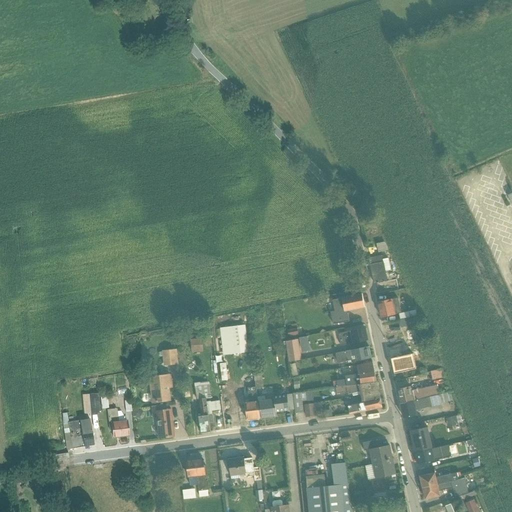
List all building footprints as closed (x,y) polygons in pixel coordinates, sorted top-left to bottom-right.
[(385,245),(387,255),(396,252),(394,243),(385,245)] [(376,285),(388,282),(384,262),(371,265),(376,285)] [(396,285),(397,293),(406,292),(405,283),(396,285)] [(346,312),(367,309),(364,295),(344,299),(346,312)] [(383,318),(398,315),(395,299),(380,302),(383,318)] [(409,322),(426,318),(424,311),(407,315),(409,322)] [(423,335),(423,321),(411,321),(411,335),(423,335)] [(227,326),(228,355),(255,355),(254,326),(227,326)] [(343,348),(369,342),(366,328),(339,334),(343,348)] [(299,337),(286,340),(291,362),(304,359),(299,337)] [(386,342),(390,359),(405,355),(401,339),(386,342)] [(357,363),(374,359),(371,347),(355,350),(357,363)] [(175,350),(160,351),(161,365),(175,365),(175,350)] [(213,352),(199,356),(201,364),(215,360),(213,352)] [(394,377),(409,374),(405,355),(390,359),(394,377)] [(359,365),(361,374),(376,371),(374,362),(359,365)] [(254,364),(234,365),(235,383),(255,382),(254,364)] [(441,386),(444,386),(443,380),(451,379),(450,370),(438,372),(441,386)] [(363,385),(378,383),(376,371),(361,374),(363,385)] [(152,403),(173,401),(171,374),(150,376),(152,403)] [(417,376),(419,399),(447,397),(446,386),(439,387),(438,375),(417,376)] [(202,384),(204,399),(219,397),(216,382),(202,384)] [(255,382),(249,383),(251,399),(258,398),(255,382)] [(398,390),(401,405),(415,401),(412,386),(398,390)] [(103,413),(101,393),(91,394),(93,414),(103,413)] [(329,401),(331,414),(340,412),(339,406),(352,404),(351,398),(329,401)] [(426,417),(450,413),(447,398),(423,402),(426,417)] [(264,420),(279,418),(277,399),(261,401),(264,420)] [(351,414),(384,408),(382,400),(349,407),(351,414)] [(264,420),(261,401),(247,403),(249,422),(264,420)] [(405,420),(419,416),(415,401),(401,405),(405,420)] [(314,404),(303,404),(304,416),(315,416),(314,404)] [(158,439),(176,437),(172,409),(155,411),(158,439)] [(113,438),(130,436),(129,421),(119,421),(118,410),(111,411),(113,438)] [(154,412),(139,412),(139,423),(154,422),(154,412)] [(202,433),(211,432),(209,415),(199,416),(202,433)] [(466,415),(452,419),(455,429),(469,424),(466,415)] [(86,448),(96,446),(91,419),(82,421),(86,448)] [(429,449),(434,448),(429,427),(408,431),(412,452),(429,449)] [(352,435),(354,449),(366,448),(364,433),(352,435)] [(370,447),(373,462),(394,458),(391,443),(370,447)] [(444,463),(452,462),(452,459),(459,459),(458,448),(444,448),(444,463)] [(429,449),(412,452),(414,464),(431,461),(429,449)] [(258,467),(252,467),(251,458),(243,459),(243,456),(226,459),(227,483),(230,483),(230,488),(240,488),(240,477),(252,477),(254,481),(260,481),(258,467)] [(189,476),(206,474),(204,457),(187,459),(189,476)] [(376,477),(397,473),(394,458),(373,462),(376,477)] [(353,511),(345,463),(330,464),(331,484),(305,488),(306,511),(353,511)] [(418,476),(420,488),(457,480),(456,473),(449,474),(449,469),(435,472),(418,476)] [(422,499),(439,496),(438,491),(452,488),(455,497),(467,493),(464,478),(457,480),(420,488),(422,499)] [(194,488),(182,489),(183,499),(195,498),(194,488)] [(289,511),(289,505),(282,505),(281,501),(280,501),(279,500),(273,501),(272,501),(271,502),(271,507),(269,507),(269,511),(289,511)] [(484,511),(481,502),(474,504),(476,511),(484,511)]
